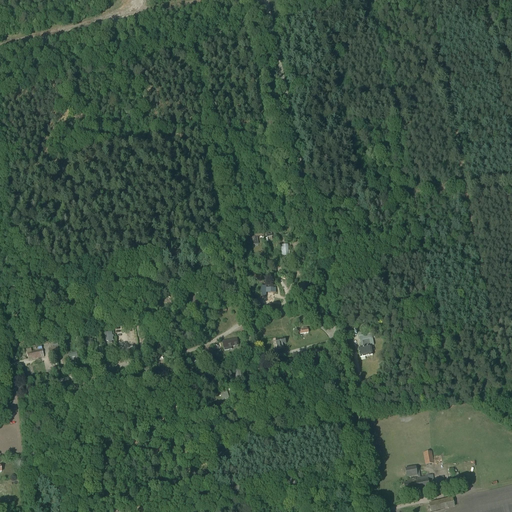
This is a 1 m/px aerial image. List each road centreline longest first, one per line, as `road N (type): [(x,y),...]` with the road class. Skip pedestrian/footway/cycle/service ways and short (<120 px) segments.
road 1 (unclassified): [(371,511),(265,0)]
road 2 (track): [(301,348),(308,378),(297,408),(211,441),(196,374),(212,366),(208,347),(193,324),(161,333)]
road 3 (unclassified): [(197,0),(0,45)]
road 4 (unclassified): [(0,318),(28,511)]
road 5 (track): [(135,318),(38,337),(22,282)]
